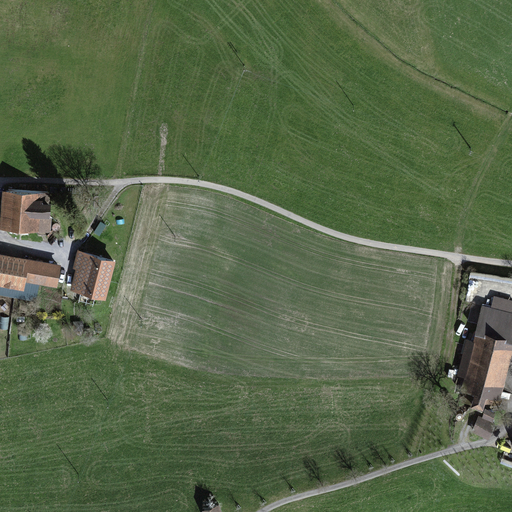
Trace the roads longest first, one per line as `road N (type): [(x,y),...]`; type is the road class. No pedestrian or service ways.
road 1 (track): [(0,184),(178,181),(233,191),(345,239),(511,265)]
road 2 (track): [(266,511),(499,438),(511,422)]
